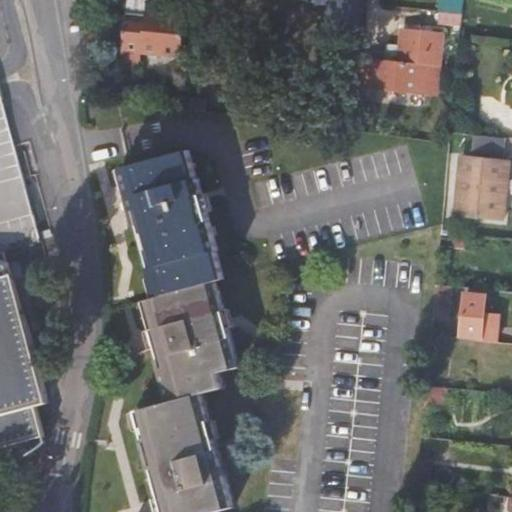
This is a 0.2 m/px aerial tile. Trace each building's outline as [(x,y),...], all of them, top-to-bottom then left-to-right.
[(146,0),(128,0),(127,13),(146,14),(146,0)] [(127,12),(123,50),(142,52),(183,56),(187,11),(146,7),(146,14),(127,13),(127,12)] [(462,11),(440,10),(439,23),(461,26),(462,11)] [(356,84),(424,92),(427,63),(440,65),(448,65),(450,48),(441,47),(442,30),(403,27),(400,59),(359,55),(356,84)] [(140,70),(142,52),(123,50),(121,69),(140,70)] [(437,93),(440,65),(427,63),(424,92),(437,93)] [(197,110),(198,96),(181,94),(180,108),(197,110)] [(208,98),(198,96),(197,110),(206,112),(208,98)] [(501,171),(504,138),(475,136),(473,156),(458,155),(453,214),(505,220),(510,171),(501,171)] [(158,293),(222,276),(215,249),(218,248),(197,175),(194,176),(186,149),(123,167),(158,293)] [(52,232),(50,227),(38,230),(40,235),(52,232)] [(40,235),(0,246),(0,460),(1,461),(8,460),(20,457),(27,454),(37,448),(45,442),(35,404),(48,401),(12,261),(7,260),(4,249),(41,239),(40,235)] [(472,248),(474,237),(454,235),(453,245),(472,248)] [(222,278),(222,276),(158,293),(159,296),(144,301),(172,400),(139,409),(166,511),(212,511),(235,506),(204,392),(224,387),(220,371),(239,366),(216,280),(222,278)] [(453,287),(437,285),(433,320),(451,322),(453,287)] [(487,296),(465,293),(461,339),(497,343),(499,315),(485,313),(487,296)] [(447,409),(448,389),(427,386),(424,407),(447,409)] [(433,463),(419,461),(417,487),(430,489),(433,463)]
